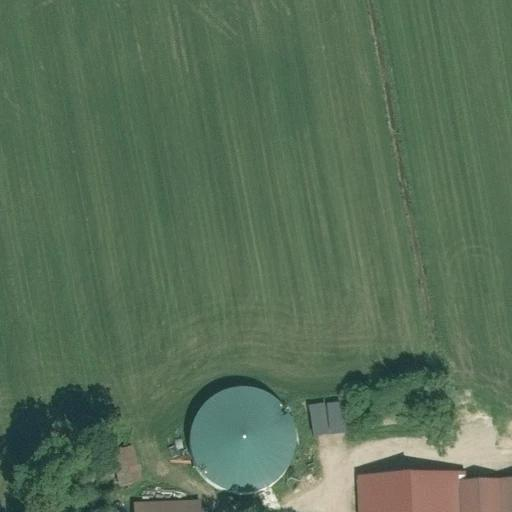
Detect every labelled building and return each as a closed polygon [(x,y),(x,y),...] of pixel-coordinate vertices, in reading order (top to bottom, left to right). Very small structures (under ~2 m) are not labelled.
[(288,492),(288,393),(194,393),(194,464),(210,464),(209,491),(288,492)] [(467,406),(469,441),(489,440),(488,415),(482,416),(482,405),(467,406)] [(346,437),(345,406),(309,407),(310,438),(346,437)] [(511,511),(511,480),(464,482),(464,511),(511,511)] [(199,511),(199,501),(132,503),(131,511),(199,511)]
